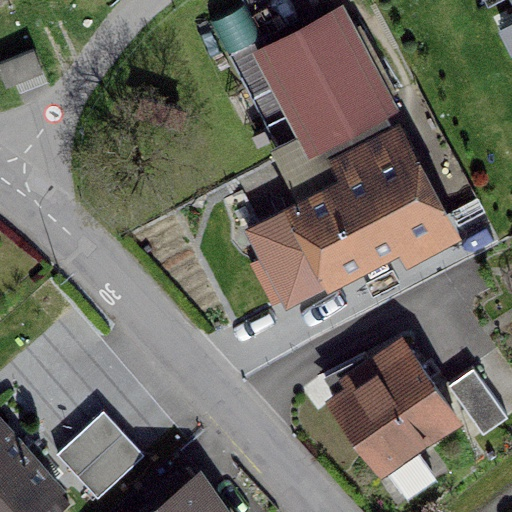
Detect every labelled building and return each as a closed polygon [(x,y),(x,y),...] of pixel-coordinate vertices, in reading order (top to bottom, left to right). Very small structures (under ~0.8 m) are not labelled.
[(335,23),(257,64),(302,148),(380,107),(335,23)] [(335,157),(347,179),(253,228),(288,295),(440,214),(394,126),(335,157)] [(365,474),(448,429),(428,392),(406,352),(323,398),(365,474)] [(471,369),(428,392),(448,429),(491,407),(471,369)] [(0,511),(28,511),(54,492),(0,426),(0,511)] [(85,511),(134,472),(111,444),(54,492),(71,511),(85,511)] [(207,511),(187,482),(142,511),(207,511)]
